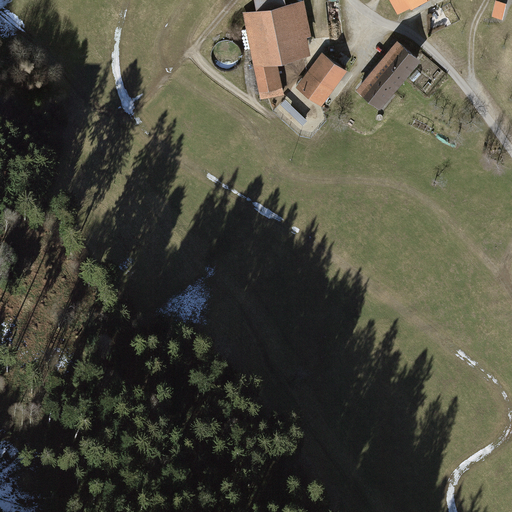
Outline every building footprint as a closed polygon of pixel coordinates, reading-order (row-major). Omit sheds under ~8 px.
[(254,0),(257,12),(242,15),(261,99),(283,94),(276,63),(309,56),(306,38),(310,37),(302,2),(285,6),(284,0),(254,0)] [(390,0),(397,13),(421,0),(390,0)] [(504,17),(507,0),(496,0),(493,15),(504,17)] [(393,36),(353,84),(380,108),(421,60),(393,36)] [(322,51),(295,86),(320,105),(346,69),(322,51)] [(452,94),(447,90),(439,100),(444,104),(452,94)] [(284,99),(279,104),(301,125),(306,120),(284,99)]
